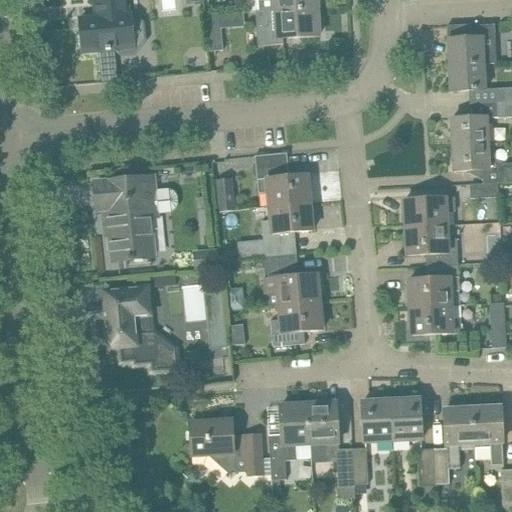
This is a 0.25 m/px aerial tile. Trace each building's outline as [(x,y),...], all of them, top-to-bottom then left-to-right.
[(115,50),(121,56),(136,54),(145,43),(142,21),(136,15),(130,16),(130,13),(128,14),(126,0),(93,0),(95,18),(79,19),(83,53),(115,50)] [(263,0),(264,12),(276,11),(317,9),(316,0),(263,0)] [(317,9),(276,11),(276,25),(261,26),(262,40),(318,37),(317,9)] [(223,51),(221,31),(220,14),(206,16),(210,52),(223,51)] [(448,66),(484,64),(483,39),(495,38),(494,25),(447,27),(448,66)] [(484,64),(448,66),(450,92),(485,91),(484,64)] [(497,104),(511,103),(511,87),(497,89),(497,104)] [(511,103),(497,104),(498,118),(511,117),(511,103)] [(452,145),(488,144),(486,118),(451,120),(452,145)] [(489,170),(488,144),(452,145),(453,172),(489,170)] [(269,207),(310,203),(307,176),(284,178),(283,168),(288,167),(286,154),(255,157),(258,194),(267,193),(269,207)] [(511,183),(511,167),(500,168),(501,184),(511,183)] [(230,174),(215,175),(218,212),(233,210),(230,174)] [(97,183),(95,183),(98,211),(99,211),(99,210),(108,209),(113,261),(133,259),(153,257),(148,212),(156,212),(170,210),(175,207),(177,201),(177,194),(174,189),(167,186),(154,188),(153,179),(97,184),(97,183)] [(499,198),(498,184),(469,185),(470,199),(499,198)] [(406,229),(447,227),(445,198),(404,201),(406,229)] [(310,203),(269,207),(270,221),(261,221),(264,258),(292,255),(289,233),(312,231),(310,203)] [(447,240),(447,227),(406,229),(407,256),(430,255),(431,267),(458,266),(456,239),(447,240)] [(191,249),(193,267),(219,264),(217,246),(191,249)] [(499,254),(485,255),(485,264),(500,263),(499,254)] [(292,255),(264,258),(269,308),(278,307),(319,303),(317,275),(294,277),(292,255)] [(511,264),(502,265),(502,276),(511,275),(511,264)] [(458,266),(431,267),(431,279),(408,281),(410,308),(450,307),(449,292),(459,292),(458,266)] [(150,277),(151,289),(175,286),(174,275),(150,277)] [(146,291),(126,293),(106,295),(106,296),(110,295),(113,324),(109,325),(111,347),(120,346),(122,363),(134,361),(135,365),(151,364),(152,372),(177,369),(175,349),(154,333),(154,332),(150,333),(146,291)] [(491,296),(491,305),(502,304),(501,295),(491,296)] [(319,303),(278,307),(279,320),(271,321),(273,348),(304,345),(304,343),(300,343),(299,333),(322,331),(319,303)] [(490,305),(491,329),(492,349),(506,348),(504,304),(502,304),(491,305),(490,305)] [(450,307),(410,308),(411,336),(461,334),(460,320),(451,320),(450,307)] [(222,323),(206,325),(208,349),(224,348),(222,323)] [(420,400),(391,402),(393,441),(422,440),(420,400)] [(393,441),(391,402),(362,403),(364,443),(393,441)] [(336,404),(308,406),(310,444),(324,443),(325,459),(336,458),(338,489),(354,488),(354,486),(368,485),(366,449),(338,450),(336,404)] [(310,444),(308,406),(279,407),(281,435),(268,436),(271,481),(286,480),(285,461),(296,461),(295,444),(310,444)] [(500,407),(473,409),(474,444),(490,443),(491,460),(491,467),(501,466),(501,469),(511,468),(511,465),(504,466),(502,427),(500,407)] [(474,444),(473,409),(444,411),(446,431),(447,449),(420,450),(422,486),(450,484),(449,469),(461,469),(459,445),(474,444)] [(189,424),(190,444),(191,457),(234,454),(232,422),(189,424)] [(259,430),(244,431),(246,474),(262,473),(259,430)] [(511,468),(501,469),(503,503),(511,502),(511,468)]
